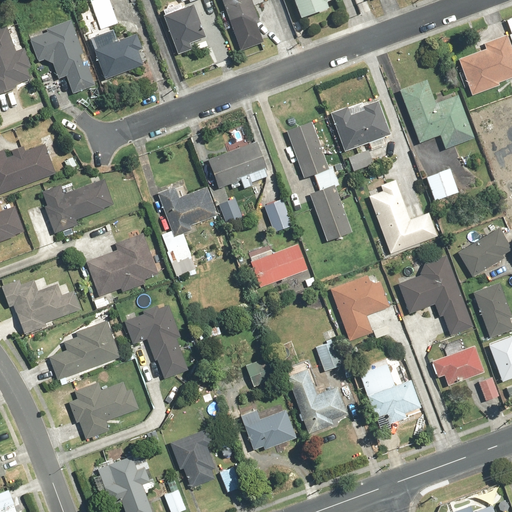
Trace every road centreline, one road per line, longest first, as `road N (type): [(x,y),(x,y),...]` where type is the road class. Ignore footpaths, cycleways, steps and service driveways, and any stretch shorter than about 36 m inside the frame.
road 1 (residential): [(108,138),(479,0)]
road 2 (residential): [(0,365),(30,418),(64,511)]
road 3 (tertiary): [(382,488),(511,441)]
